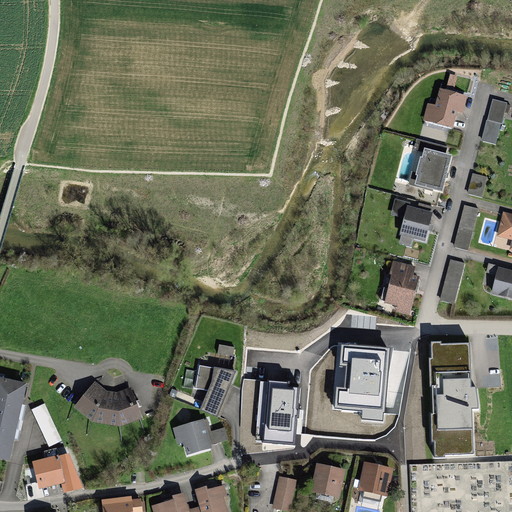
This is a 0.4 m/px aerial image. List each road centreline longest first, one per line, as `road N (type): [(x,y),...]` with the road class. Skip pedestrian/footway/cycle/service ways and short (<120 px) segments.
road 1 (residential): [(403,448),(321,443),(157,485),(0,504)]
road 2 (residential): [(403,448),(477,107)]
road 3 (unclassified): [(48,0),(44,64),(20,162)]
